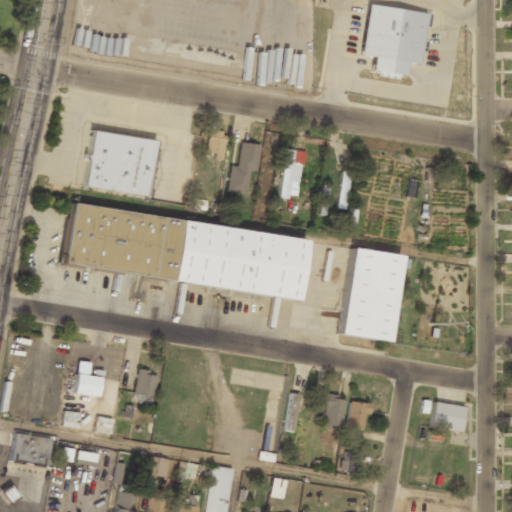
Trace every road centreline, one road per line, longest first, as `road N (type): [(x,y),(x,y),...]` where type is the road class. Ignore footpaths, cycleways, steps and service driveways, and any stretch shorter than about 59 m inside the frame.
road 1 (residential): [(484,0),(485,511)]
road 2 (residential): [(0,305),(486,385)]
road 3 (residential): [(0,63),(484,143)]
road 4 (secondary): [(45,0),(0,232)]
road 5 (residential): [(407,373),(383,511)]
